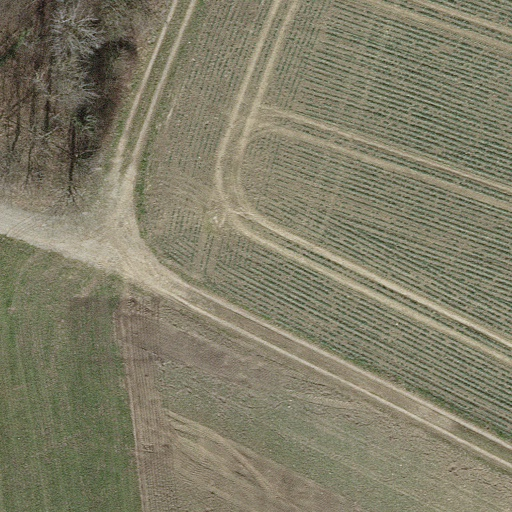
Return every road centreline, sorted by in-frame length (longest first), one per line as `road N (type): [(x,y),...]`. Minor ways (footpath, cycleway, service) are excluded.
road 1 (track): [(511,457),(0,199)]
road 2 (track): [(95,248),(185,0)]
